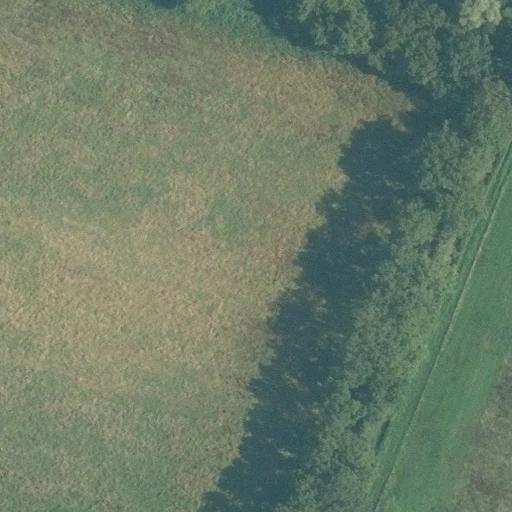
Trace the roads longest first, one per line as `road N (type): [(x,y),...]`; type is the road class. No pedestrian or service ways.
road 1 (track): [(501,61),(316,511)]
road 2 (track): [(511,65),(302,0)]
